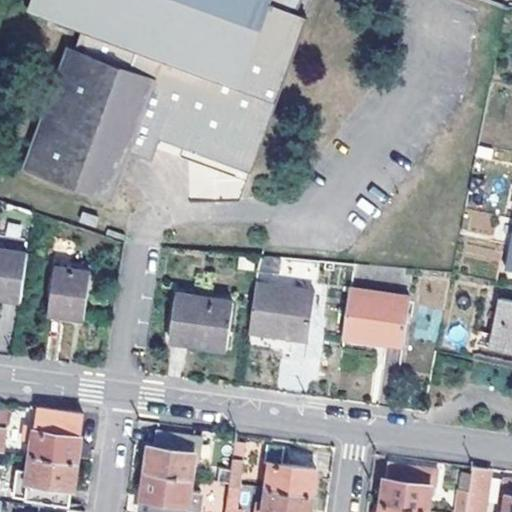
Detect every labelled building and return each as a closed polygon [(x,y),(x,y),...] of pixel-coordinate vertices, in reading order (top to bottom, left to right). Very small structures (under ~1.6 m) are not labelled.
[(151,156),(159,133),(164,121),(198,134),(193,146),(250,167),(308,13),(309,11),(298,7),(300,0),(33,0),(31,5),(83,25),(75,46),(68,44),(23,161),(110,193),(127,147),(151,156)] [(198,134),(164,121),(159,133),(193,146),(198,134)] [(241,199),(242,168),(191,167),(190,197),(241,199)] [(491,233),(491,211),(464,211),(464,233),(491,233)] [(97,217),(81,212),(78,221),(93,227),(97,217)] [(123,237),(105,231),(104,236),(121,242),(123,237)] [(0,296),(23,300),(29,253),(0,249),(0,296)] [(249,271),(259,273),(261,257),(250,255),(249,271)] [(93,272),(56,267),(50,312),(86,317),(93,272)] [(317,292),(258,283),(251,330),(311,339),(312,336),(326,337),(329,318),(314,316),(317,292)] [(411,297),(352,288),(345,335),(404,343),(411,297)] [(236,302),(178,293),(172,339),(230,347),(236,302)] [(511,299),(501,298),(493,332),(491,346),(511,350),(511,299)] [(474,342),(491,346),(493,332),(477,328),(474,342)] [(10,409),(1,408),(0,414),(0,424),(8,425),(10,409)] [(33,454),(79,460),(83,433),(78,433),(80,418),(34,412),(31,437),(36,438),(33,454)] [(8,425),(0,424),(0,444),(6,445),(8,425)] [(153,444),(149,470),(194,476),(196,461),(201,462),(205,436),(160,430),(158,445),(153,444)] [(228,440),(225,457),(235,458),(235,457),(237,442),(228,440)] [(237,442),(235,457),(245,459),(247,443),(237,442)] [(270,487),(315,493),(319,467),(285,462),(286,449),(270,446),(267,471),(273,472),(270,487)] [(79,460),(33,454),(31,469),(18,468),(15,492),(70,500),(72,484),(75,484),(79,460)] [(227,481),(232,481),(235,458),(225,457),(223,475),(227,476),(227,481)] [(235,458),(232,481),(238,482),(239,477),(242,478),(245,459),(235,457),(235,458)] [(389,462),(384,503),(430,509),(432,494),(438,495),(441,470),(389,462)] [(472,473),(470,489),(466,511),(487,511),(493,468),(473,465),(472,473)] [(146,494),(149,495),(179,499),(177,511),(194,511),(197,492),(192,491),(194,476),(149,470),(146,494)] [(470,489),(472,473),(461,471),(459,487),(470,489)] [(507,505),(506,511),(511,511),(511,479),(506,478),(502,504),(507,505)] [(221,485),(218,506),(228,508),(232,481),(227,481),(226,486),(221,485)] [(232,481),(228,508),(227,511),(242,511),(243,507),(238,506),(241,488),(237,487),(238,482),(232,481)] [(312,511),(315,493),(270,487),(268,502),(263,501),(261,511),(312,511)] [(466,511),(470,489),(459,487),(455,511),(466,511)] [(147,511),(154,511),(177,511),(179,499),(149,495),(147,511)] [(429,511),(430,509),(384,503),(382,511),(429,511)]
